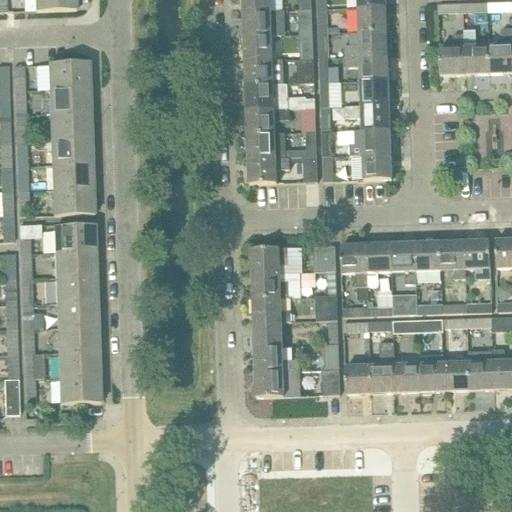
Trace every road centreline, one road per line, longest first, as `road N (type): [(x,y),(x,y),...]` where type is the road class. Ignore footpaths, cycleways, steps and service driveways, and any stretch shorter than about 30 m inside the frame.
road 1 (residential): [(134,441),(120,33)]
road 2 (residential): [(221,219),(213,0)]
road 3 (residential): [(227,438),(221,219)]
road 4 (residential): [(422,210),(416,0)]
road 5 (residential): [(221,219),(422,210)]
road 6 (residential): [(227,438),(403,432)]
road 7 (residential): [(0,446),(134,441)]
road 8 (residential): [(0,37),(120,33)]
